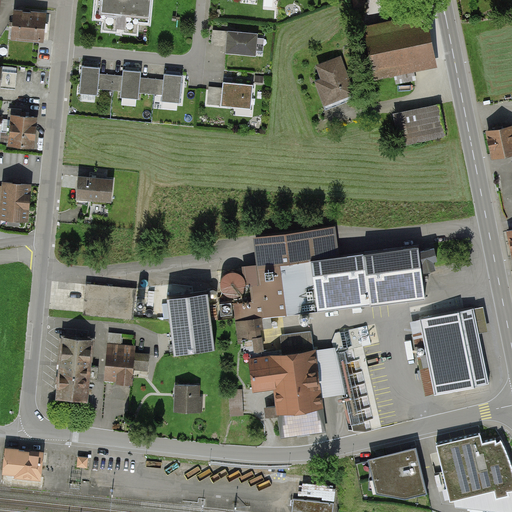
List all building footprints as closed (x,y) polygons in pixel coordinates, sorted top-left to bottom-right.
[(154,0),(97,0),(96,16),(106,17),(105,31),(138,34),(140,20),(152,22),(154,0)] [(49,13),(13,10),(11,38),(47,41),(49,13)] [(436,69),(427,16),(368,26),(377,79),(436,69)] [(266,35),(214,30),(213,45),(229,46),(229,52),(254,54),(255,50),(264,51),(266,35)] [(355,94),(342,57),(318,65),(323,79),(317,81),(325,104),(355,94)] [(102,68),(81,66),(79,92),(98,94),(99,89),(118,91),(117,96),(141,99),(141,95),(160,96),(159,106),(180,108),(183,76),(165,74),(164,79),(142,77),(143,72),(123,70),(122,75),(101,73),(102,68)] [(254,86),(225,84),(224,89),(209,87),(208,107),(234,110),(233,116),(251,117),(254,86)] [(440,106),(393,116),(400,147),(447,137),(440,106)] [(38,148),(40,118),(13,116),(10,146),(38,148)] [(511,126),(488,131),(493,158),(511,154),(511,126)] [(115,181),(76,178),(74,200),(113,203),(115,181)] [(33,185),(5,183),(2,220),(30,222),(33,185)] [(337,229),(256,237),(261,284),(257,285),(251,294),(254,316),(256,316),(263,318),(428,302),(422,249),(340,257),(337,229)] [(135,291),(86,286),(84,315),(132,320),(135,291)] [(208,299),(167,304),(174,360),(215,355),(208,299)] [(486,309),(422,320),(436,397),(491,387),(481,333),(490,331),(486,309)] [(261,320),(238,322),(240,337),(263,335),(261,320)] [(283,355),(251,359),(255,392),(273,390),(279,440),(326,434),(322,397),(347,394),(335,349),(315,352),(313,331),(280,335),(283,355)] [(97,339),(60,336),(55,400),(92,403),(97,339)] [(265,352),(264,338),(245,340),(246,353),(265,352)] [(136,346),(108,344),(105,380),(133,382),(136,346)] [(371,419),(373,419),(369,384),(358,385),(359,391),(348,393),(353,431),(372,428),(371,419)] [(201,385),(176,385),(176,412),(201,412),(201,385)] [(480,433),(436,444),(452,506),(511,511),(511,466),(506,451),(501,439),(496,442),(495,439),(482,441),(480,433)] [(416,449),(368,461),(377,496),(404,501),(427,496),(416,449)] [(45,454),(6,450),(4,478),(42,482),(45,454)] [(333,511),(334,503),(292,498),(290,510),(306,511),(333,511)]
